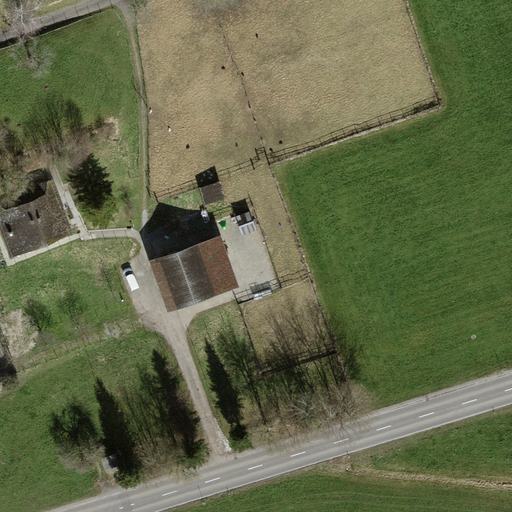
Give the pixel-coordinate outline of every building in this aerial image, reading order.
[(217,183),(195,189),(200,205),(221,199),(217,183)] [(55,188),(0,210),(0,244),(7,263),(74,236),(55,188)] [(247,211),(232,217),(237,230),(252,224),(247,211)] [(222,240),(154,263),(172,314),(240,290),(222,240)] [(287,272),(276,275),(279,285),(290,282),(287,272)] [(118,448),(97,454),(101,469),(122,462),(118,448)]
